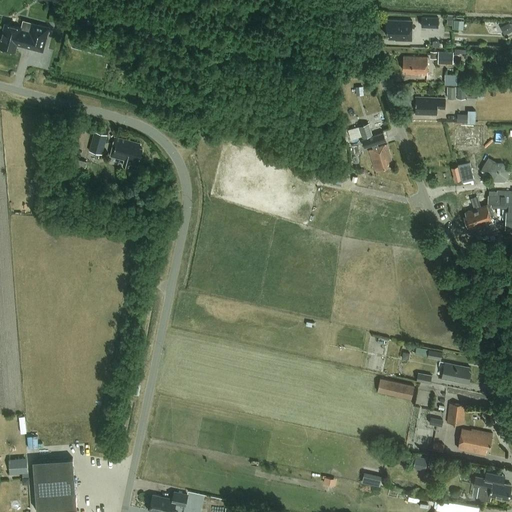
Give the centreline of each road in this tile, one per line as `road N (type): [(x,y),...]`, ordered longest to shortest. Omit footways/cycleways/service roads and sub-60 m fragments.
road 1 (unclassified): [(124,511),(187,208),(184,177),(153,131),(0,88)]
road 2 (residential): [(511,436),(348,0)]
